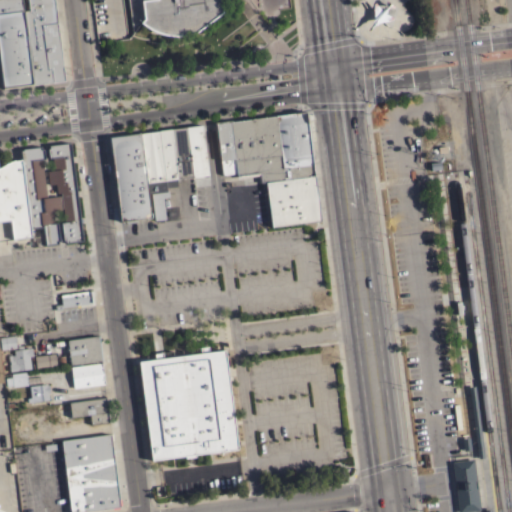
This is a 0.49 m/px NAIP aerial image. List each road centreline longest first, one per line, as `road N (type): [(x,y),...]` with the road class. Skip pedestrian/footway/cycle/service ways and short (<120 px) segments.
road 1 (residential): [(139,511),(72,0)]
road 2 (primary): [(390,511),(335,87)]
road 3 (tertiary): [(0,132),(335,87)]
road 4 (tertiary): [(332,63),(0,103)]
road 5 (residential): [(206,511),(387,487)]
road 6 (tertiary): [(511,39),(332,63)]
road 7 (tertiary): [(335,87),(511,63)]
